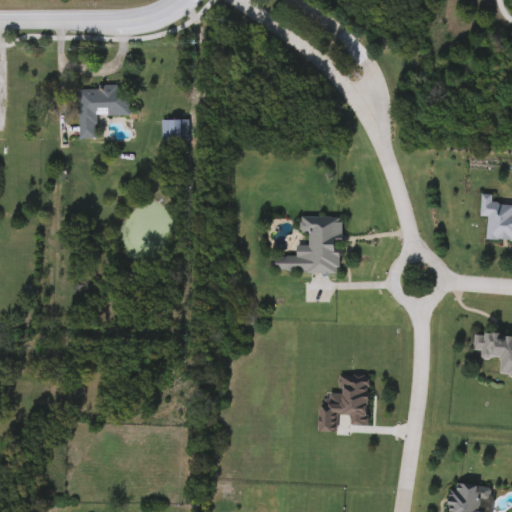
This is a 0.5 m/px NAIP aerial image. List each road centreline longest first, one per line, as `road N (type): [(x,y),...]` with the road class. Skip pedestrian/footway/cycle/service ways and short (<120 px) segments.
road 1 (residential): [(418,304),(420,362),(398,511)]
road 2 (residential): [(229,0),(298,43),(372,108)]
road 3 (tertiary): [(165,0),(129,9),(0,13)]
road 4 (residential): [(372,108),(411,255)]
road 5 (residential): [(411,255),(392,274),(402,299),(418,304),(441,281),(437,264),(411,255)]
road 6 (residential): [(372,108),(367,63),(291,0)]
